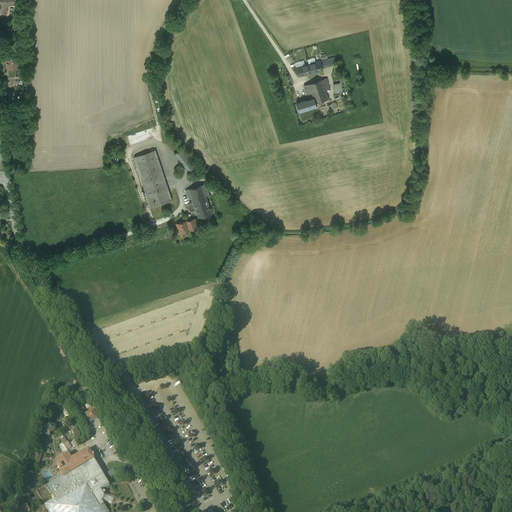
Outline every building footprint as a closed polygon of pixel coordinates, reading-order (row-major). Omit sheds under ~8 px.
[(16,0),(0,0),(1,13),(7,13),(7,4),(16,4),(16,0)] [(17,57),(7,58),(8,68),(15,68),(18,67),(17,57)] [(334,58),(297,67),(299,76),(322,70),(322,68),(336,64),(334,58)] [(15,68),(8,68),(9,77),(14,77),(16,76),(15,68)] [(327,78),(304,85),(307,94),(312,92),(314,98),(315,103),(316,103),(317,102),(328,99),(325,90),(330,88),(327,78)] [(341,83),(333,85),(334,90),(335,89),(336,93),(343,92),(341,83)] [(314,98),(307,100),(306,100),(296,103),(299,112),(317,106),(316,103),(315,103),(314,98)] [(201,172),(183,148),(175,154),(194,178),(201,172)] [(122,158),(123,156),(122,153),(121,151),(119,150),(116,149),(114,150),(112,151),(110,153),(110,156),(110,158),(112,161),(114,162),(117,162),(119,162),(121,160),(122,158)] [(155,150),(134,157),(151,207),(172,200),(155,150)] [(206,197),(202,185),(186,190),(189,200),(192,199),(199,218),(212,214),(206,197)] [(194,219),(187,221),(177,224),(178,228),(179,228),(181,233),(197,228),(194,219)] [(92,409),(85,413),(89,421),(96,417),(92,409)] [(46,427),(46,431),(48,431),(48,433),(44,432),(43,436),(50,438),(51,434),(52,434),(52,433),(54,434),(54,432),(55,432),(56,429),(55,429),(55,427),(49,426),(48,428),(46,427)] [(71,449),(64,437),(60,440),(67,452),(71,450),(71,449)] [(62,476),(93,458),(87,447),(70,457),(72,461),(60,468),(58,469),(62,476)] [(59,457),(55,460),(60,468),(72,461),(70,457),(67,452),(59,457)] [(39,463),(41,455),(35,453),(32,461),(39,463)] [(45,486),(52,497),(54,501),(55,502),(85,484),(98,506),(103,504),(102,502),(103,501),(104,499),(104,497),(103,495),(105,494),(104,492),(102,493),(101,491),(109,486),(93,458),(62,476),(53,481),(52,480),(49,481),(50,483),(47,485),(45,486)] [(105,473),(109,478),(116,474),(113,468),(105,473)] [(107,511),(103,504),(98,506),(85,484),(55,502),(54,501),(50,503),(45,506),(48,511),(107,511)] [(52,497),(45,486),(41,488),(38,490),(36,492),(41,500),(42,503),(52,497)] [(37,488),(32,491),(35,497),(37,499),(38,502),(41,500),(36,492),(38,490),(37,488)]
